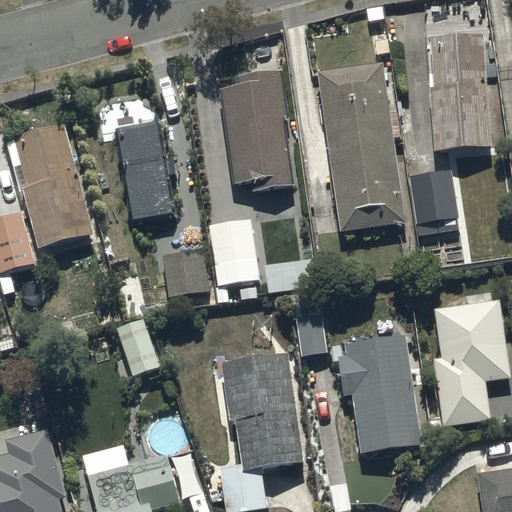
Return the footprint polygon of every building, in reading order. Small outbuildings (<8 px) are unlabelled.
[(486,36),(429,38),(434,152),(491,149),(486,36)] [(383,64),(318,73),(341,231),(406,222),(383,64)] [(239,86),(219,89),(234,185),(252,182),(253,191),(295,185),(285,120),(289,119),(281,71),(237,78),(239,86)] [(157,122),(117,129),(134,219),(173,212),(167,177),(177,175),(174,157),(164,159),(157,122)] [(94,232),(65,123),(4,141),(17,190),(24,188),(40,247),(94,232)] [(454,170),(410,176),(416,226),(460,221),(454,170)] [(23,211),(0,217),(0,275),(0,276),(0,295),(16,291),(11,271),(37,264),(23,211)] [(251,219),(209,226),(219,286),(261,279),(251,219)] [(210,291),(204,252),(163,257),(170,298),(210,291)] [(443,358),(433,359),(443,428),(491,420),(486,382),(511,378),(499,301),(436,310),(443,358)] [(330,351),(322,313),(294,318),(302,356),(330,351)] [(161,366),(144,319),(117,328),(134,376),(161,366)] [(423,443),(405,335),(346,346),(348,357),(340,358),(346,396),(353,395),(362,453),(423,443)] [(305,461),(287,354),(222,363),(231,421),(236,420),(243,463),(219,467),(226,511),(245,511),(269,508),(262,468),(305,461)] [(67,497),(48,427),(6,438),(10,454),(0,456),(0,511),(65,511),(61,498),(67,497)] [(168,455),(89,475),(98,511),(153,511),(153,509),(181,502),(168,455)] [(511,511),(511,468),(477,473),(483,511),(511,511)]
